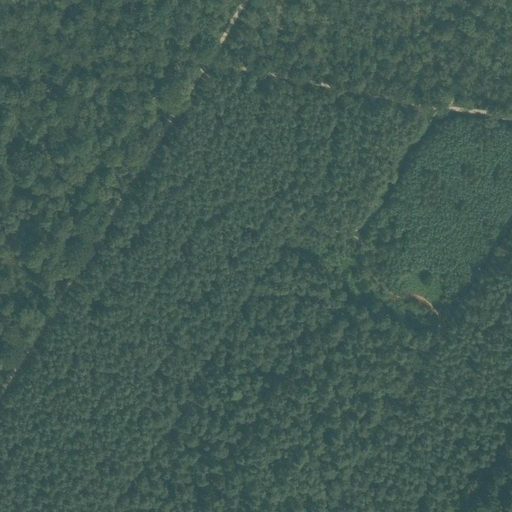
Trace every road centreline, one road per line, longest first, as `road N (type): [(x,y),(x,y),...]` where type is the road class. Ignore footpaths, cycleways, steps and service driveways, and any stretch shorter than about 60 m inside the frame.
road 1 (track): [(320,511),(511,221)]
road 2 (track): [(511,122),(208,61)]
road 3 (track): [(149,152),(0,395)]
road 4 (track): [(208,61),(0,80)]
